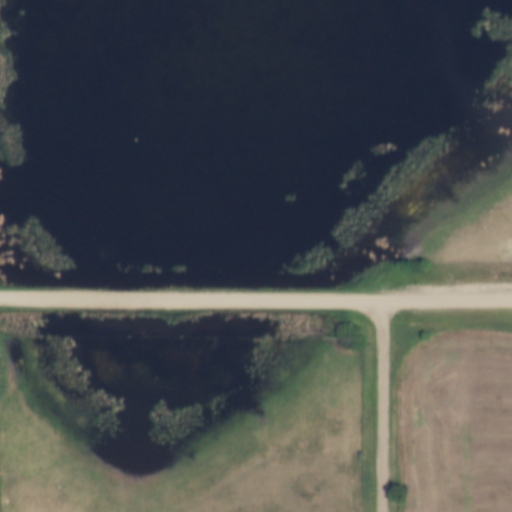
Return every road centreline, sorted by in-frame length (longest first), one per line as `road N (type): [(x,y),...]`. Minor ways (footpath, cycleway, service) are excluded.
road 1 (residential): [(511,301),(0,297)]
road 2 (track): [(378,511),(378,301)]
